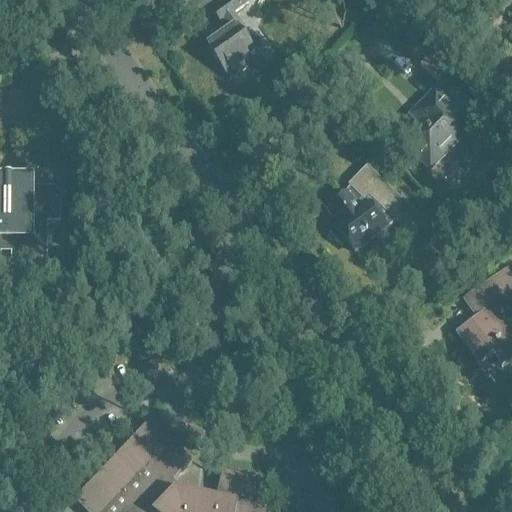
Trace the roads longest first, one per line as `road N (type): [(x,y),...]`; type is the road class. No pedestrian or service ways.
road 1 (unclassified): [(448,511),(222,206)]
road 2 (residential): [(222,206),(405,0)]
road 3 (unclassified): [(222,206),(73,0)]
